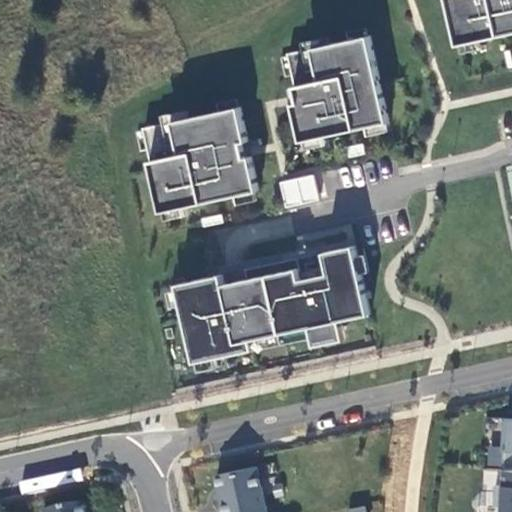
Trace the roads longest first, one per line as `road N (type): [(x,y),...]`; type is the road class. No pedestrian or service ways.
road 1 (residential): [(511,365),(179,437),(138,463)]
road 2 (residential): [(226,237),(331,216),(511,155)]
road 3 (residential): [(138,463),(113,452),(0,474)]
